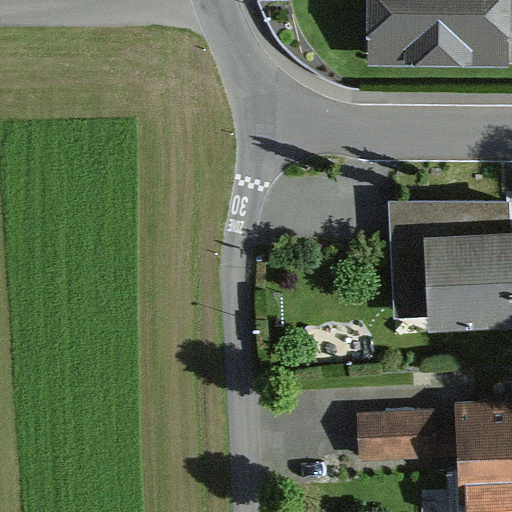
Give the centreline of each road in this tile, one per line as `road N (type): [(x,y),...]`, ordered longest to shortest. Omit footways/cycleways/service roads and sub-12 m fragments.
road 1 (residential): [(254,81),(261,155),(241,314),(250,511)]
road 2 (residential): [(511,133),(333,126),(287,110),(254,81)]
road 3 (unclassified): [(125,0),(0,10)]
